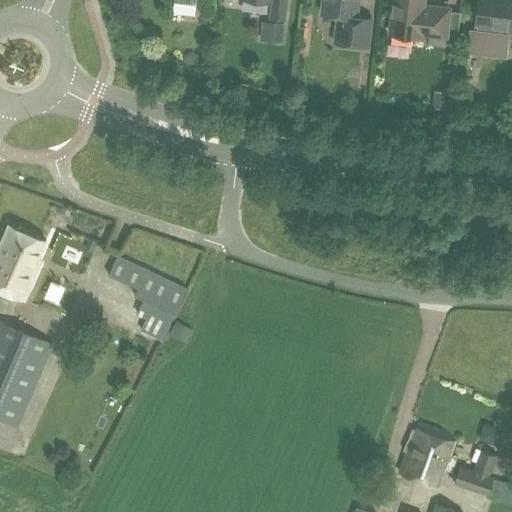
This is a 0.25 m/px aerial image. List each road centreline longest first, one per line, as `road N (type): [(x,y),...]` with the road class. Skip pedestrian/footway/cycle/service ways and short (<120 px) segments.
road 1 (residential): [(511,300),(379,289),(237,250),(228,215),(241,148)]
road 2 (secondary): [(511,170),(241,148)]
road 3 (secondary): [(40,104),(58,102),(145,134),(196,137)]
road 4 (secondary): [(196,137),(83,83),(63,60)]
